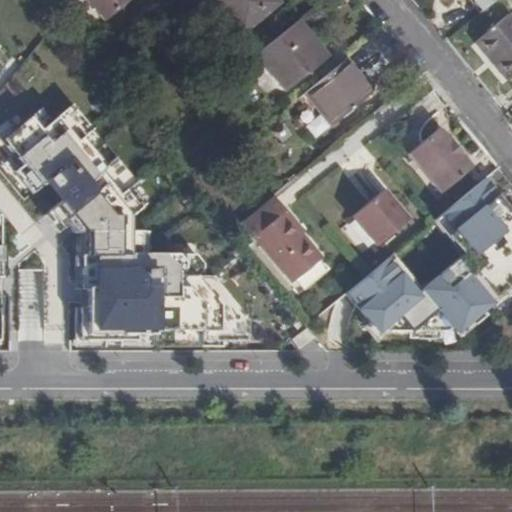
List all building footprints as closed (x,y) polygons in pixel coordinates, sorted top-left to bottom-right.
[(85,0),(104,23),(132,1),(131,0),(85,0)] [(210,0),(239,36),(277,6),(271,0),(210,0)] [(473,0),(482,11),(495,0),(473,0)] [(511,20),(508,16),(476,43),(493,64),(510,83),(511,80),(511,20)] [(309,38),(295,22),(254,56),(282,92),(326,57),(309,38)] [(356,73),(344,58),(301,95),(326,125),(370,89),(356,73)] [(81,308),(81,342),(155,342),(155,332),(203,332),(203,342),(250,342),(251,320),(215,276),(205,276),(205,264),(197,255),(143,255),(143,232),(131,232),(131,218),(147,204),(133,186),(138,182),(117,157),(107,165),(84,138),(95,129),(74,104),(53,121),(42,108),(4,139),(25,164),(17,171),(35,193),(48,182),(63,200),(50,211),(64,228),(70,224),(76,234),(82,234),(87,234),(87,257),(81,256),(82,290),(88,290),(88,308),(81,308)] [(117,157),(95,129),(84,138),(107,165),(117,157)] [(439,130),(408,157),(439,194),(470,167),(453,147),(439,130)] [(511,216),(500,202),(482,181),(437,219),(466,254),(414,298),(385,264),(364,281),(346,297),(378,335),(385,330),(390,335),(445,334),(451,329),(455,334),(511,286),(511,216)] [(367,207),(349,222),(373,250),(405,223),(382,195),(367,207)] [(297,225),(274,197),(243,223),(291,283),(320,258),(295,227),(297,225)] [(290,340),(297,349),(312,337),(305,329),(290,340)] [(203,332),(155,332),(155,342),(203,342),(203,332)]
